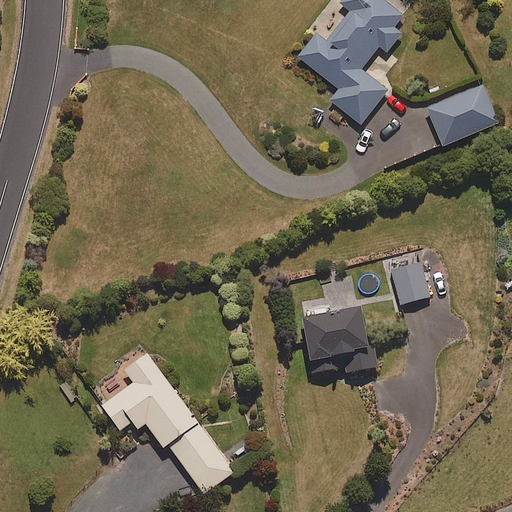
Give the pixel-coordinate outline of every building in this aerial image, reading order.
[(393,27),(402,16),(381,0),(339,0),(333,9),(344,18),(326,41),(316,33),(297,57),(338,89),(328,101),(359,125),(387,90),(360,69),(377,46),(386,53),(401,33),(393,27)] [(441,146),(497,123),(481,86),(426,108),(441,146)] [(397,305),(428,298),(417,253),(387,260),(397,305)] [(373,347),(365,349),(358,307),(300,318),(310,374),(343,368),(344,373),(377,367),(373,347)] [(202,493),(231,471),(145,354),(123,371),(132,383),(100,407),(117,431),(130,421),(136,429),(143,424),(161,447),(165,444),(202,493)]
